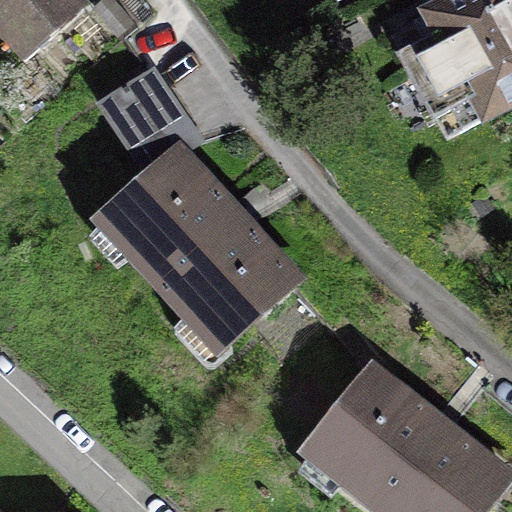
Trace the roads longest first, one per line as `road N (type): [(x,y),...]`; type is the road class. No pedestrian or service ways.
road 1 (residential): [(171,0),(287,152),(448,317),(511,361)]
road 2 (residential): [(135,511),(0,385)]
